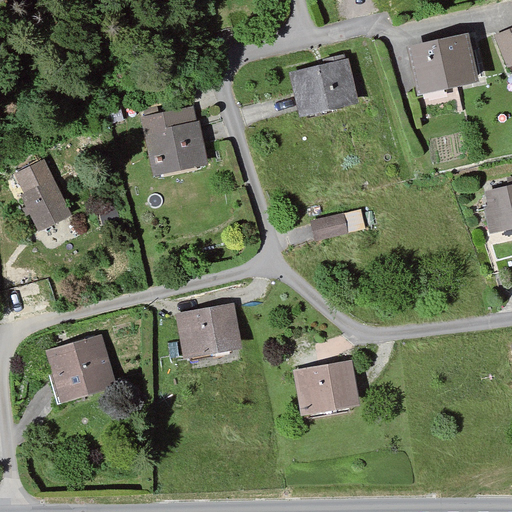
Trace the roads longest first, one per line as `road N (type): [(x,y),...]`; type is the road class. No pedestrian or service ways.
road 1 (residential): [(278,263),(23,327),(1,355),(14,491)]
road 2 (residential): [(295,0),(304,33),(231,61),(226,89),(278,263)]
road 3 (residential): [(511,319),(362,335),(278,263)]
